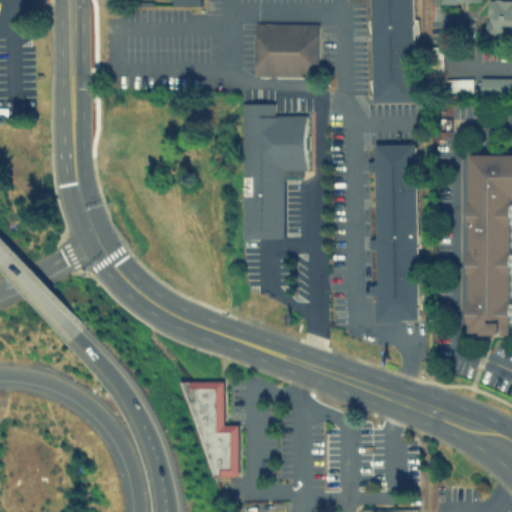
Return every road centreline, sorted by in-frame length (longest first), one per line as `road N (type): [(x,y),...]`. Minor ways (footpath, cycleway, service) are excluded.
road 1 (secondary): [(86,243),(139,306),(179,328),(397,410),(511,465)]
road 2 (secondary): [(511,428),(187,309),(147,285),(103,233)]
road 3 (motorway): [(0,371),(58,384),(103,418),(126,453),(137,511)]
road 4 (motorway): [(166,511),(136,408),(75,332)]
road 5 (secondary): [(103,233),(85,178),(81,79),(70,51)]
